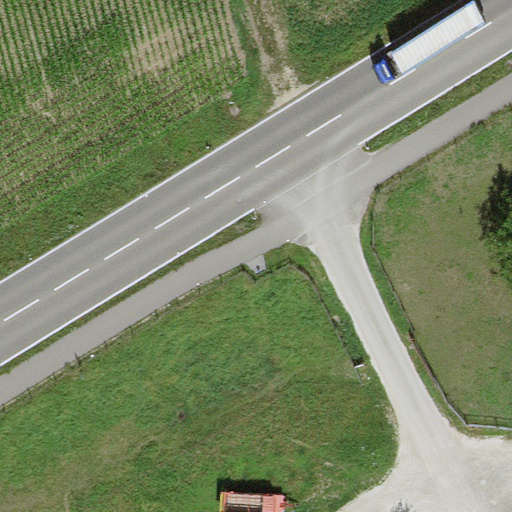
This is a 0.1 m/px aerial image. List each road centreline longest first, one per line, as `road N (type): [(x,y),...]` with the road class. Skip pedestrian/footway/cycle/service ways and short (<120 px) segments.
road 1 (tertiary): [(0,315),(511,9)]
road 2 (track): [(461,511),(321,201),(284,151)]
